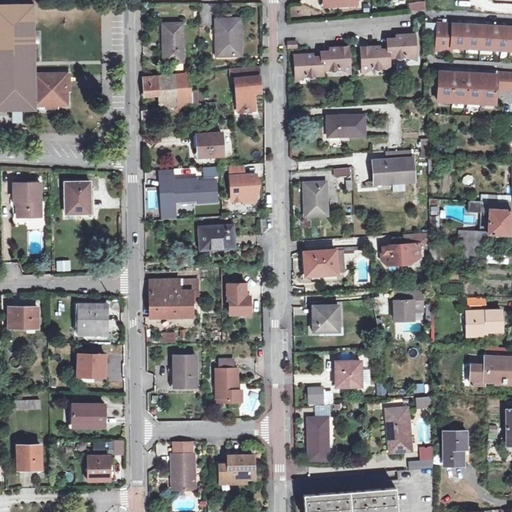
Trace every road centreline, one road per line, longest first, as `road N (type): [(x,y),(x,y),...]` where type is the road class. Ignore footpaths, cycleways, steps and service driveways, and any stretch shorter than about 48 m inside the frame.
road 1 (residential): [(277,383),(274,33)]
road 2 (residential): [(126,0),(133,165)]
road 3 (residential): [(133,284),(136,432)]
road 4 (residential): [(136,432),(279,429)]
road 5 (residential): [(0,155),(133,165)]
road 6 (residential): [(0,289),(133,284)]
road 7 (residential): [(274,33),(396,23)]
